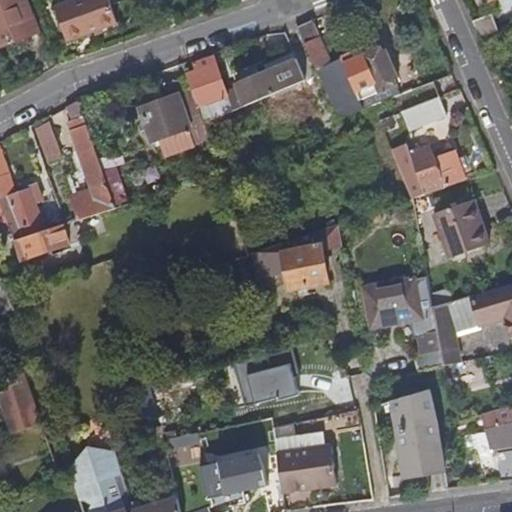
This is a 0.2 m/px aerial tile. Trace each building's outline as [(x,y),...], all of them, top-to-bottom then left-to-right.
[(0,0),(0,48),(40,32),(26,0),(0,0)] [(110,0),(79,0),(57,9),(69,41),(119,22),(110,0)] [(511,0),(493,0),(501,20),(511,15),(511,0)] [(491,14),(473,21),(484,46),(502,41),(491,14)] [(303,21),(296,24),(317,70),(331,64),(310,18),(303,21)] [(381,48),(345,64),(362,101),(397,83),(396,80),(397,79),(400,77),(388,50),(383,52),(381,48)] [(193,90),(204,123),(306,80),(293,52),(263,65),(267,72),(237,85),(239,89),(227,94),(213,54),(194,60),(197,70),(187,74),(193,90)] [(331,64),(317,70),(339,120),(365,110),(362,101),(345,64),(342,58),(331,64)] [(435,82),(397,97),(410,130),(448,115),(435,82)] [(204,123),(193,90),(140,108),(145,120),(139,122),(143,132),(148,130),(152,141),(158,139),(190,129),(195,143),(209,138),(204,123)] [(40,122),(48,158),(63,155),(55,119),(40,122)] [(82,220),(116,209),(115,206),(103,171),(89,128),(74,134),(97,202),(78,209),(82,220)] [(190,129),(158,139),(165,159),(197,148),(195,143),(190,129)] [(394,151),(414,199),(466,179),(456,151),(435,159),(430,146),(411,153),(408,146),(394,151)] [(0,150),(0,201),(9,223),(16,241),(45,230),(29,189),(18,193),(0,150)] [(116,167),(103,171),(115,206),(127,202),(116,167)] [(0,201),(0,226),(9,223),(0,201)] [(471,201),(435,214),(451,259),(491,245),(484,226),(481,227),(471,201)] [(343,249),(340,224),(256,253),(261,278),(288,273),(290,290),(330,283),(325,252),(343,249)] [(65,226),(18,241),(24,260),(71,245),(65,226)] [(417,280),(366,289),(373,327),(424,317),(417,280)] [(511,284),(472,296),(480,323),(481,325),(505,319),(510,339),(511,338),(511,284)] [(480,323),(472,296),(447,303),(454,331),(480,323)] [(454,331),(447,303),(434,306),(439,332),(440,335),(454,331)] [(454,331),(440,335),(446,365),(462,362),(454,331)] [(420,371),(446,365),(440,335),(439,332),(420,336),(423,353),(417,354),(420,371)] [(293,363),(256,373),(264,405),(301,396),(293,363)] [(24,372),(0,380),(0,388),(19,433),(42,425),(44,424),(33,400),(29,390),(24,372)] [(447,471),(430,390),(394,401),(407,477),(447,471)] [(511,406),(487,413),(497,449),(511,444),(511,406)] [(274,418),(275,427),(295,423),(298,422),(296,411),(273,416),(274,418)] [(279,453),(327,447),(326,435),(298,438),(295,423),(275,427),(279,453)] [(200,433),(167,439),(169,450),(202,443),(200,433)] [(327,447),(279,453),(281,466),(284,493),(338,486),(333,447),(327,447)] [(511,451),(496,454),(501,484),(511,482),(511,451)] [(84,456),(71,472),(84,511),(133,511),(123,474),(101,481),(92,454),(84,456)] [(118,455),(92,454),(101,481),(123,474),(118,455)] [(261,455),(203,468),(209,499),(269,486),(265,468),(261,455)] [(232,504),(234,511),(270,511),(267,496),(232,504)] [(182,511),(180,499),(133,511),(182,511)]
